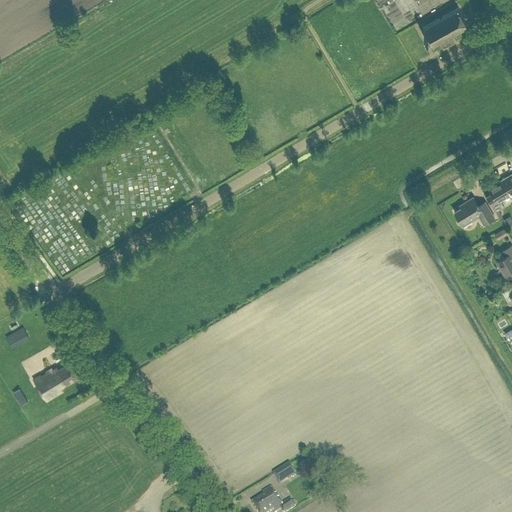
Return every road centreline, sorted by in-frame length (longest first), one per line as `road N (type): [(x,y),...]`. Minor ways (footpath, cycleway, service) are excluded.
road 1 (residential): [(54,292),(511,20)]
road 2 (tertiary): [(213,511),(54,292)]
